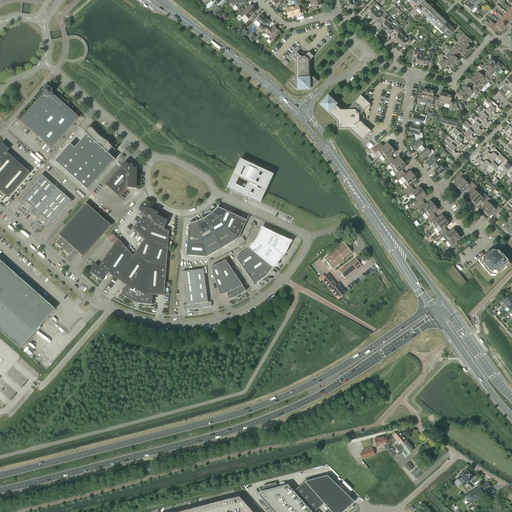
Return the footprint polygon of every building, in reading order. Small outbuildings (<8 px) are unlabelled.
[(211,0),(205,6),(208,9),(213,3),(211,0)] [(238,9),(246,0),(245,0),(229,0),(228,2),(233,7),(234,6),(238,9)] [(295,1),(296,6),(286,9),(288,17),(300,14),(298,8),(301,7),(298,0),(295,0),(296,0),(295,1)] [(320,0),(318,0),(310,2),(312,8),(308,9),(309,12),(316,10),(315,7),(322,5),(321,4),(322,3),(321,1),(320,0)] [(354,0),(350,0),(345,2),(344,3),(345,5),(346,6),(346,7),(353,5),(354,8),(361,6),(360,3),(356,4),(354,0)] [(475,7),(468,0),(464,5),(471,12),(475,7)] [(479,3),(476,0),(468,0),(475,7),(477,9),(479,7),(477,5),(479,3)] [(422,13),(428,6),(424,1),(417,8),(422,13)] [(372,19),(379,11),(376,9),(379,6),(375,2),(370,7),(372,10),(367,14),(368,15),(368,17),(370,18),(371,18),(372,19)] [(248,19),(256,10),(250,5),(245,11),(242,8),(238,13),(242,17),(244,15),(248,19)] [(433,10),(428,6),(422,13),(426,17),(433,10)] [(433,10),(426,17),(430,21),(437,14),(433,10)] [(383,15),(379,11),(372,19),(372,20),(374,22),(375,22),(376,23),(380,18),(383,20),(388,15),(385,12),(383,15)] [(511,18),(506,13),(502,17),(509,23),(511,19),(511,18)] [(441,18),(437,14),(430,21),(434,25),(441,18)] [(266,24),(268,21),(261,15),(256,20),(261,25),(258,28),(262,32),(268,26),(266,24)] [(384,30),(385,31),(392,24),(393,22),(389,18),(390,17),(388,15),(383,20),(385,22),(380,27),(381,28),(381,29),(383,30),(384,30)] [(509,23),(502,17),(498,21),(505,27),(509,23)] [(446,22),(441,18),(434,25),(439,29),(446,22)] [(488,23),(486,21),(484,23),(494,33),(497,30),(496,30),(497,28),(494,25),(495,25),(490,21),(488,23)] [(498,21),(495,25),(494,25),(497,28),(501,31),(505,27),(498,21)] [(450,26),(446,22),(439,29),(443,34),(450,26)] [(394,26),(392,24),(385,31),(385,33),(387,34),(388,34),(389,35),(394,30),(396,32),(401,27),(396,23),(394,26)] [(277,35),(280,32),(274,27),(272,30),(268,26),(264,31),(267,34),(267,35),(270,37),(268,39),(271,42),(272,40),(275,37),(276,38),(278,36),(277,35)] [(450,26),(443,34),(448,38),(455,31),(450,26)] [(401,27),(396,32),(398,34),(393,39),(394,40),(394,41),(396,43),(397,43),(398,43),(405,36),(401,32),(403,29),(401,27)] [(459,41),(457,43),(467,52),(469,52),(470,50),(470,49),(471,48),(469,46),(473,43),(464,34),(459,41)] [(407,38),(405,36),(398,43),(398,44),(398,45),(400,47),(401,46),(402,47),(407,43),(409,45),(411,42),(414,40),(409,35),(407,38)] [(457,43),(453,47),(451,49),(456,54),(458,52),(463,57),(464,56),(465,56),(466,54),(466,53),(467,52),(457,43)] [(424,53),(418,52),(419,50),(415,49),(413,56),(417,57),(415,64),(416,64),(417,65),(419,65),(420,65),(421,65),(423,55),(424,53)] [(451,55),(447,59),(455,66),(455,65),(456,65),(458,63),(458,62),(459,61),(454,57),(456,54),(451,49),(448,52),(451,55)] [(426,56),(423,55),(421,65),(422,65),(422,66),(424,67),(425,66),(426,66),(427,65),(430,65),(431,61),(433,54),(427,52),(426,56)] [(313,57),(310,54),(308,53),(306,56),(304,54),(301,54),(299,56),(296,53),(292,58),(295,61),(296,75),(289,83),(296,90),(297,90),(297,93),(310,93),(310,89),(311,89),(318,82),(310,75),(310,61),(313,57)] [(455,66),(447,59),(445,61),(442,58),(438,63),(444,68),(446,65),(451,70),(452,69),(453,69),(454,67),(454,66),(455,66)] [(487,63),(487,64),(494,71),(498,67),(501,69),(503,67),(498,62),(496,64),(491,60),(490,61),(488,61),(487,62),(487,63)] [(494,71),(487,64),(486,65),(485,65),(483,66),(483,67),(483,68),(487,73),(485,75),(491,80),(493,77),(490,75),(494,71)] [(475,77),(474,77),(485,87),(491,80),(485,75),(483,77),(478,73),(478,74),(476,74),(475,75),(475,77)] [(485,87),(474,77),(474,78),(473,78),(471,79),(471,81),(470,82),(475,86),(473,88),(478,93),(485,87)] [(503,91),(511,81),(511,79),(509,77),(501,85),(504,87),(502,89),(503,91)] [(511,90),(511,81),(503,91),(505,93),(508,91),(510,93),(511,90)] [(463,90),(462,90),(469,97),(473,93),(476,96),(478,93),(473,88),(471,91),(466,86),(465,87),(464,87),(463,89),(463,90)] [(20,121),(51,149),(79,117),(53,94),(53,90),(50,87),(45,88),(43,91),(43,94),(20,121)] [(418,94),(417,101),(426,103),(426,100),(429,90),(428,90),(427,89),(425,88),(424,89),(423,88),(421,95),(418,94)] [(432,105),(434,105),(436,98),(433,98),(434,91),(433,91),(433,90),(431,89),(429,90),(426,100),(426,103),(431,105),(432,105)] [(469,97),(462,90),(462,91),(460,91),(459,93),(459,94),(458,95),(463,99),(461,102),(466,107),(468,104),(466,101),(469,97)] [(440,103),(444,104),(446,94),(445,94),(445,93),(443,92),(442,93),(440,93),(439,99),(436,98),(434,105),(438,106),(438,104),(439,104),(440,104),(440,103)] [(446,94),(444,104),(449,105),(448,109),(452,110),(457,108),(456,102),(453,103),(450,102),(452,95),(451,95),(450,94),(448,94),(447,94),(446,94)] [(360,116),(360,114),(370,104),(361,95),(348,109),(341,109),(328,97),(320,105),(337,121),(338,129),(349,129),(362,141),(367,135),(371,132),(364,125),(360,122),(360,120),(363,120),(362,116),(360,116)] [(485,110),(490,115),(494,119),(496,119),(499,116),(497,114),(495,114),(493,113),(493,111),(498,107),(487,97),(484,101),(489,106),(485,110)] [(490,115),(485,110),(480,105),(477,109),(482,114),(478,118),(483,123),(487,127),(489,127),(491,124),(489,122),(488,122),(486,121),(486,119),(490,115)] [(483,123),(478,118),(473,113),(469,117),(475,122),(471,126),(475,131),(480,135),(481,135),(484,132),(482,130),(480,130),(479,129),(479,127),(483,123)] [(414,124),(421,126),(422,123),(423,120),(426,120),(427,116),(423,115),(420,114),(420,116),(414,115),(412,121),(414,121),(414,124)] [(475,131),(471,126),(466,121),(462,125),(467,130),(463,134),(472,143),(474,143),(477,140),(475,138),(473,138),(471,137),(471,135),(475,131)] [(421,126),(414,124),(413,127),(411,127),(409,133),(414,134),(415,138),(423,136),(422,133),(420,133),(421,129),(420,129),(421,126)] [(95,128),(92,127),(92,128),(91,128),(90,128),(89,128),(88,128),(88,129),(87,129),(87,130),(86,131),(86,132),(87,132),(87,133),(88,134),(87,134),(75,148),(70,144),(55,161),(88,190),(115,160),(108,153),(113,148),(111,146),(109,143),(110,142),(108,140),(106,137),(104,135),(101,132),(98,130),(95,128)] [(453,141),(458,146),(462,150),(464,150),(467,147),(465,145),(463,145),(461,144),(461,142),(465,138),(455,128),(452,132),(457,137),(453,141)] [(423,136),(415,138),(416,141),(411,145),(415,150),(417,149),(419,151),(425,146),(423,144),(421,141),(423,139),(423,136)] [(458,146),(453,141),(448,136),(445,140),(450,145),(446,149),(455,158),(457,158),(459,155),(457,153),(456,153),(454,152),(454,150),(458,146)] [(381,156),(391,148),(389,146),(390,145),(388,142),(383,147),(381,144),(375,149),(377,152),(377,151),(381,156)] [(0,190),(8,198),(30,173),(7,152),(9,149),(2,143),(0,145),(0,190)] [(427,149),(425,146),(419,151),(420,154),(419,155),(423,160),(428,156),(429,157),(434,153),(432,150),(429,151),(427,149)] [(393,150),(391,148),(381,156),(385,160),(384,161),(386,163),(392,159),(390,156),(396,152),(394,149),(393,150)] [(502,163),(504,160),(505,159),(495,150),(491,154),(490,154),(488,153),(488,151),(486,149),(483,152),(483,154),(488,158),(493,162),(497,158),(502,163)] [(434,153),(429,157),(430,159),(425,162),(429,167),(431,166),(432,168),(439,164),(437,161),(434,158),(437,156),(434,153)] [(394,161),(392,159),(386,163),(388,166),(389,165),(392,170),(402,162),(401,160),(401,159),(399,156),(394,161)] [(498,167),(493,162),(488,158),(484,162),(482,162),(481,161),(481,159),(479,157),(476,160),(476,162),(485,170),(487,169),(491,173),(494,170),(494,171),(498,167)] [(273,175),(240,159),(227,188),(231,190),(260,204),(273,175)] [(504,160),(502,163),(499,166),(504,170),(497,176),(501,179),(507,173),(511,167),(511,165),(510,164),(510,165),(504,160)] [(125,162),(121,166),(105,185),(119,197),(127,188),(136,188),(137,168),(135,169),(133,167),(134,166),(132,163),(129,166),(125,162)] [(402,162),(392,170),(397,177),(403,173),(401,170),(407,166),(405,163),(404,164),(402,162)] [(439,164),(432,168),(434,171),(433,172),(437,177),(441,173),(442,174),(448,170),(445,167),(443,168),(441,166),(440,166),(439,164)] [(405,175),(403,173),(397,177),(399,180),(400,180),(403,184),(414,176),(412,174),(413,173),(411,171),(405,175)] [(458,189),(465,181),(461,177),(463,175),(461,172),(456,178),(458,180),(453,185),(455,188),(456,187),(458,189)] [(39,208),(57,188),(42,175),(18,202),(22,205),(18,210),(20,212),(23,214),(25,216),(29,212),(33,215),(39,208)] [(414,176),(403,184),(407,189),(404,191),(406,193),(412,188),(410,186),(418,180),(416,177),(415,178),(414,176)] [(465,181),(458,189),(460,191),(459,191),(462,193),(467,188),(469,190),(474,185),(472,182),(469,185),(465,181)] [(469,199),(471,201),(480,191),(478,189),(479,189),(474,185),(469,190),(471,192),(466,197),(469,200),(469,199)] [(410,195),(413,199),(415,198),(423,192),(421,189),(422,189),(420,186),(414,191),(412,188),(406,193),(408,196),(410,195)] [(57,188),(39,208),(33,215),(37,219),(33,223),(35,225),(38,227),(38,228),(40,230),(44,225),(48,229),(72,202),(57,188)] [(480,201),(482,203),(487,197),(483,193),(482,193),(480,191),(471,201),(473,203),(475,206),(480,201)] [(417,200),(413,203),(414,204),(412,207),(414,210),(418,207),(424,202),(422,200),(427,196),(425,193),(424,194),(423,192),(415,198),(417,200)] [(487,197),(482,203),(484,205),(479,210),(482,212),(482,211),(484,213),(491,206),(487,202),(490,199),(487,197)] [(424,213),(426,212),(434,206),(432,204),(433,203),(431,200),(425,205),(424,202),(418,207),(423,214),(424,213)] [(84,257),(111,226),(86,203),(58,235),(61,237),(55,243),(61,248),(62,248),(64,250),(69,255),(75,249),(84,257)] [(144,216),(132,229),(144,239),(168,247),(169,231),(164,230),(167,220),(164,219),(160,217),(157,215),(154,212),(150,209),(148,207),(145,203),(138,208),(141,212),(144,216)] [(427,219),(429,221),(435,217),(433,214),(438,210),(436,207),(436,208),(434,206),(426,212),(424,213),(428,218),(427,219)] [(495,210),(491,206),(484,213),(486,215),(486,216),(488,218),(493,213),(495,215),(501,209),(498,207),(495,210)] [(226,227),(232,214),(218,207),(212,213),(226,227)] [(212,213),(205,218),(214,234),(226,227),(212,213)] [(232,214),(226,227),(238,239),(247,220),(232,214)] [(437,219),(435,217),(429,221),(431,224),(432,223),(435,228),(438,226),(445,220),(444,218),(444,217),(442,214),(437,219)] [(214,234),(205,218),(197,222),(202,241),(214,234)] [(447,222),(445,220),(438,226),(441,230),(438,233),(440,235),(446,231),(444,228),(450,224),(448,221),(447,222)] [(202,241),(197,222),(189,224),(187,243),(203,245),(202,241)] [(511,232),(511,229),(506,224),(502,229),(509,235),(511,232)] [(238,239),(226,227),(214,234),(222,248),(238,239)] [(256,239),(248,248),(273,269),(275,266),(274,264),(276,264),(277,264),(286,253),(290,244),(289,243),(288,241),(289,240),(264,228),(264,229),(264,230),(262,230),(261,230),(260,230),(256,239)] [(448,233),(446,231),(440,235),(442,238),(445,235),(449,240),(457,234),(455,232),(456,231),(453,228),(448,233)] [(222,248),(214,234),(202,241),(203,245),(206,257),(222,248)] [(458,236),(457,234),(449,240),(447,242),(451,246),(450,247),(452,250),(457,245),(456,242),(461,238),(459,235),(458,236)] [(133,256),(117,279),(127,286),(121,294),(133,302),(133,301),(135,303),(137,303),(137,304),(152,305),(153,295),(164,296),(168,247),(144,239),(133,256)] [(91,269),(89,271),(91,272),(90,273),(101,281),(107,272),(113,277),(117,279),(133,256),(119,240),(115,244),(110,250),(99,266),(99,267),(95,264),(91,269)] [(203,245),(187,243),(186,256),(206,257),(203,245)] [(332,268),(351,253),(344,244),(325,259),(332,268)] [(273,269),(248,248),(247,250),(236,258),(253,283),(253,282),(254,282),(256,282),(257,283),(266,277),(273,269)] [(482,261),(480,263),(489,275),(496,275),(507,266),(506,264),(508,262),(497,248),(493,251),(492,250),(480,259),(482,261)] [(345,279),(361,266),(356,259),(339,272),(345,279)] [(0,331),(20,349),(55,309),(0,260),(0,331)] [(239,295),(246,291),(242,286),(243,286),(225,260),(211,267),(220,295),(227,293),(229,300),(234,298),(236,297),(237,299),(240,297),(239,295)] [(446,272),(448,274),(455,269),(453,266),(456,264),(455,264),(446,272)] [(194,271),(199,308),(202,307),(202,308),(212,307),(211,302),(208,302),(203,269),(194,271)] [(448,274),(450,277),(458,271),(455,269),(448,274)] [(199,308),(194,271),(182,272),(186,305),(183,305),(183,310),(199,308)] [(450,277),(453,280),(460,274),(458,271),(450,277)] [(337,299),(346,293),(339,284),(337,285),(328,274),(322,279),(337,299)] [(453,280),(455,283),(462,277),(460,274),(453,280)] [(455,283),(457,286),(464,280),(462,277),(455,283)] [(457,286),(459,288),(469,281),(468,280),(466,282),(464,280),(457,286)] [(502,301),(506,306),(511,301),(511,297),(510,295),(502,301)] [(399,446),(406,441),(398,432),(393,437),(394,438),(393,439),(392,439),(388,440),(389,444),(394,443),(395,445),(396,447),(397,447),(399,446)] [(384,445),(388,444),(386,436),(374,439),(376,447),(384,445)] [(397,447),(396,447),(399,452),(400,453),(403,450),(402,450),(409,445),(406,441),(399,446),(397,447)] [(400,453),(399,452),(397,454),(399,456),(401,454),(404,452),(407,456),(413,451),(409,445),(402,450),(403,450),(400,453)] [(413,468),(409,463),(404,466),(409,472),(413,468)] [(470,485),(468,483),(473,478),(472,478),(466,471),(457,479),(463,486),(464,486),(466,488),(463,490),(466,493),(472,488),(470,485)] [(304,482),(294,491),(288,485),(277,488),(275,483),(263,486),(264,491),(262,491),(258,495),(273,511),(314,511),(324,504),(331,511),(342,511),(355,502),(354,501),(354,502),(327,476),(304,482)] [(469,495),(473,501),(483,494),(481,490),(483,489),(484,492),(491,487),(488,483),(480,489),(479,488),(469,495)] [(252,511),(239,497),(179,511),(252,511)]
